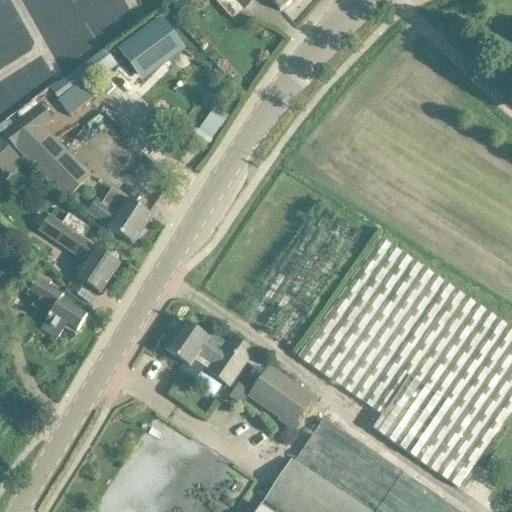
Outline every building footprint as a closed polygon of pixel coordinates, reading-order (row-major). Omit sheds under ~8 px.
[(173,3),(175,18),(192,14),(189,0),(173,3)] [(234,0),(243,10),(244,10),(255,0),(234,0)] [(293,0),(269,0),(279,11),(278,11),(280,12),(293,0)] [(164,21),(123,52),(142,76),(182,46),(164,21)] [(85,65),(84,65),(92,75),(112,61),(104,51),(85,65)] [(57,85),(52,90),(60,100),(76,87),(92,75),(84,65),(68,77),(57,85)] [(62,103),(71,116),(90,101),(81,88),(62,103)] [(53,187),(67,201),(91,178),(43,129),(52,123),(39,105),(0,135),(53,187)] [(0,186),(23,163),(0,140),(0,186)] [(87,215),(133,246),(152,218),(111,191),(102,205),(96,201),(87,215)] [(62,226),(52,242),(85,265),(75,279),(83,285),(100,296),(120,266),(103,255),(81,239),(88,229),(69,217),(62,226)] [(297,358),(383,418),(373,431),(456,489),(511,408),(511,331),(380,240),(297,358)] [(23,294),(52,311),(47,321),(41,330),(58,340),(65,328),(76,335),(87,317),(60,300),(63,296),(49,287),(51,283),(40,276),(31,290),(27,288),(23,294)] [(0,316),(7,308),(4,305),(13,293),(0,282),(0,316)] [(197,357),(211,368),(223,351),(227,345),(211,334),(207,340),(184,323),(164,351),(189,368),(197,357)] [(223,351),(211,368),(207,374),(228,389),(254,353),(232,338),(227,345),(223,351)] [(248,398),(290,429),(313,399),(271,368),(248,398)] [(264,505),(273,511),(457,511),(322,420),(264,505)]
